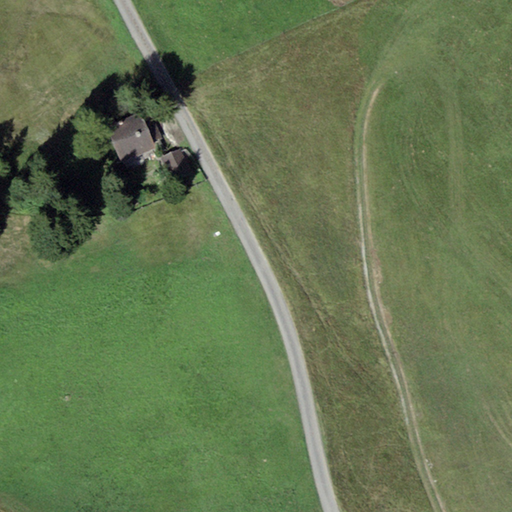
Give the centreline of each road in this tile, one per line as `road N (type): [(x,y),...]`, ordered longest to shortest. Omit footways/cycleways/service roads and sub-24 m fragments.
road 1 (unclassified): [(121,0),(266,271),(333,511)]
road 2 (track): [(442,511),(375,302),(360,156),(378,76),(428,0)]
